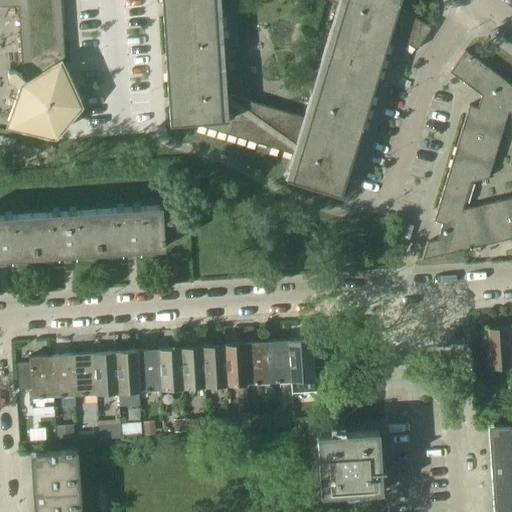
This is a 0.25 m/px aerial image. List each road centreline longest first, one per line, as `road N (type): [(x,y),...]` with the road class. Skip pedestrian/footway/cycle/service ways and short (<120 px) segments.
road 1 (residential): [(0,319),(445,288)]
road 2 (residential): [(389,206),(433,58),(476,0)]
road 3 (residential): [(455,417),(413,420),(418,511)]
road 4 (residential): [(455,417),(445,288)]
